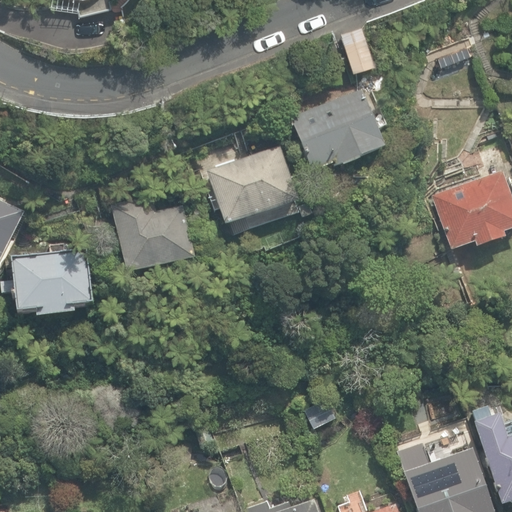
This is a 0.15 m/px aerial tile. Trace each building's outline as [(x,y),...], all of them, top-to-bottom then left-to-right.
[(78,8),(79,15),(111,8),(109,0),(52,0),(51,3),(78,8)] [(341,31),(353,68),(375,61),(363,24),(341,31)] [(291,117),(312,172),(320,169),(323,171),(334,167),(335,163),(337,169),(385,150),(362,90),(291,117)] [(220,212),(225,227),(299,202),(281,146),(235,161),(234,159),(215,166),(216,168),(206,171),(216,200),(210,202),(213,214),(220,212)] [(431,196),(451,251),(475,243),(477,249),(505,239),(503,233),(511,229),(511,199),(502,171),(431,196)] [(0,265),(24,214),(3,204),(5,199),(0,196),(0,265)] [(112,205),(128,274),(196,259),(183,206),(155,212),(151,196),(112,205)] [(38,311),(38,318),(76,315),(75,307),(93,305),(88,249),(65,252),(64,244),(50,245),(51,253),(13,257),(18,313),(38,311)] [(473,425),(502,506),(511,503),(511,438),(507,440),(499,416),(491,418),(487,406),(472,411),(476,424),(473,425)] [(194,429),(201,449),(214,444),(208,425),(194,429)] [(417,511),(493,511),(466,437),(426,452),(422,443),(398,452),(405,472),(403,473),(417,511)] [(316,511),(313,503),(288,511),(286,504),(268,510),(266,503),(246,509),(246,511),(316,511)]
